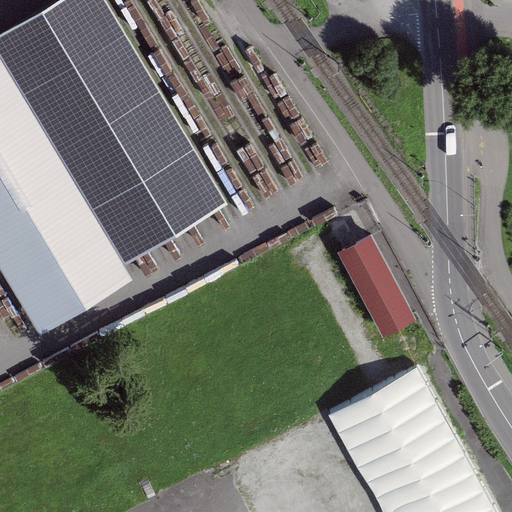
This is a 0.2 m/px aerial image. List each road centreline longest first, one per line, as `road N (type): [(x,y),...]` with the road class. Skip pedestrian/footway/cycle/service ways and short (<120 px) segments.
road 1 (residential): [(282,49),(422,265),(449,278)]
road 2 (primary): [(438,17),(449,278)]
road 3 (primary): [(449,278),(469,358),(511,427)]
road 4 (residential): [(282,49),(357,25),(438,17)]
